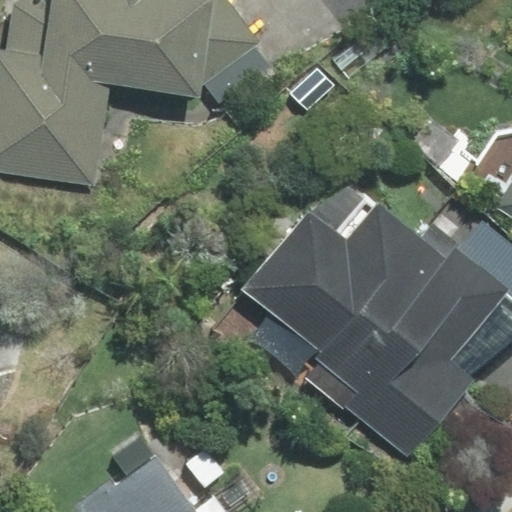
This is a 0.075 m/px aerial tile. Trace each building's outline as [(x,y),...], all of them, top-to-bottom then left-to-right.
[(93,86),(186,94),(214,123),(274,75),(213,0),(32,0),(32,4),(0,2),(0,169),(88,174),(93,86)] [(379,49),(357,23),(279,92),(302,118),(379,49)] [(511,169),(488,210),(511,224),(511,169)] [(237,340),(401,458),(459,377),(435,359),(486,288),(356,195),(327,236),(284,205),(216,299),(250,323),(237,340)] [(114,455),(47,506),(50,511),(213,511),(153,433),(118,460),(114,455)]
